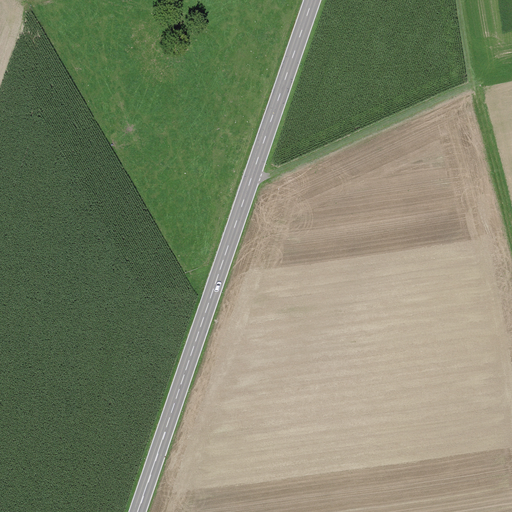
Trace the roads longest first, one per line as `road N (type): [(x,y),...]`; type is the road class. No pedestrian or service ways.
road 1 (secondary): [(138,511),(313,0)]
road 2 (track): [(511,228),(462,0)]
